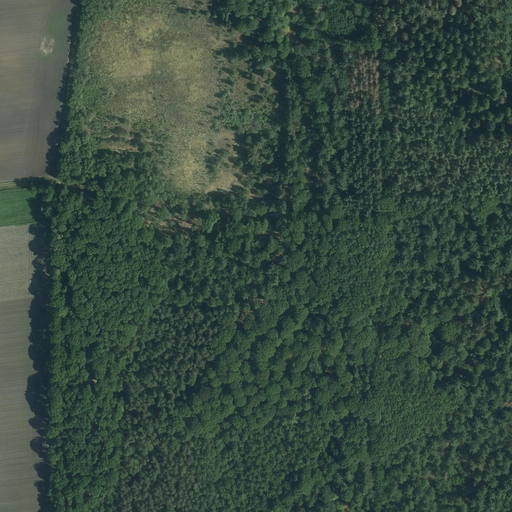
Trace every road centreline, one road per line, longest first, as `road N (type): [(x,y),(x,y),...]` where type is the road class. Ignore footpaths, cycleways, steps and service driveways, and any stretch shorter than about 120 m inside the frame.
road 1 (track): [(370,433),(386,275),(380,0)]
road 2 (track): [(50,503),(53,220)]
road 3 (track): [(55,196),(80,0)]
road 4 (track): [(511,359),(395,449),(372,457)]
road 5 (track): [(370,433),(315,462),(256,511)]
road 6 (track): [(387,206),(511,195)]
